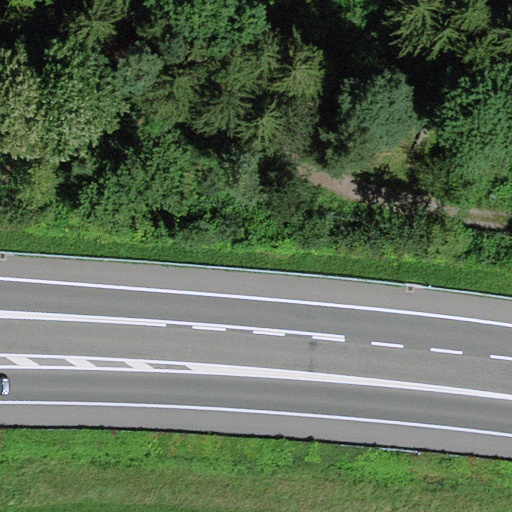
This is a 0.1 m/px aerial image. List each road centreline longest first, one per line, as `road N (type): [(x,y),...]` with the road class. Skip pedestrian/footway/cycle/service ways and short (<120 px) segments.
road 1 (trunk): [(149,363),(511,398)]
road 2 (trunk): [(149,363),(0,319)]
road 3 (trunk): [(149,363),(0,348)]
road 4 (trunk): [(0,368),(149,363)]
